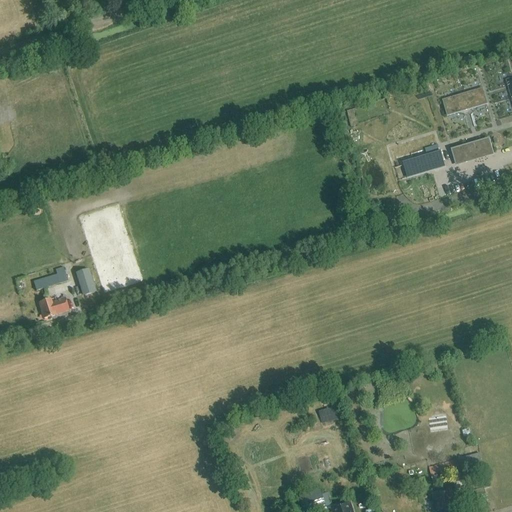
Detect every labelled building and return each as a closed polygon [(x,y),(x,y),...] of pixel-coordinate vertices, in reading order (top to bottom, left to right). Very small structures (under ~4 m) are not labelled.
[(488,141),(479,144),(469,110),(486,104),(483,93),(475,95),(474,92),(465,95),(452,99),(453,102),(444,104),(448,116),(465,111),(475,145),(453,152),(456,163),(492,153),(488,141)] [(357,126),(355,116),(348,117),(351,128),(357,126)] [(444,167),(440,152),(404,163),(408,178),(444,167)] [(68,281),(65,272),(64,268),(55,270),(56,275),(49,277),(49,278),(34,283),(36,290),(68,281)] [(88,270),(77,273),(84,296),(95,293),(88,270)] [(56,315),(69,311),(65,298),(52,302),(51,299),(39,303),(44,319),(56,315)] [(337,409),(322,413),(324,422),(339,418),(337,409)] [(459,471),(483,465),(479,454),(470,456),(456,460),(429,467),(433,483),(449,478),(448,474),(459,470),(459,471)] [(406,465),(416,463),(414,457),(405,460),(406,465)] [(353,511),(350,500),(331,506),(330,503),(325,505),(320,488),(300,493),(302,499),(305,511),(315,511),(331,508),(332,511),(353,511)] [(440,510),(440,511),(454,511),(453,507),(455,506),(451,488),(432,493),(437,511),(440,510)] [(471,506),(487,502),(484,489),(468,492),(471,506)]
